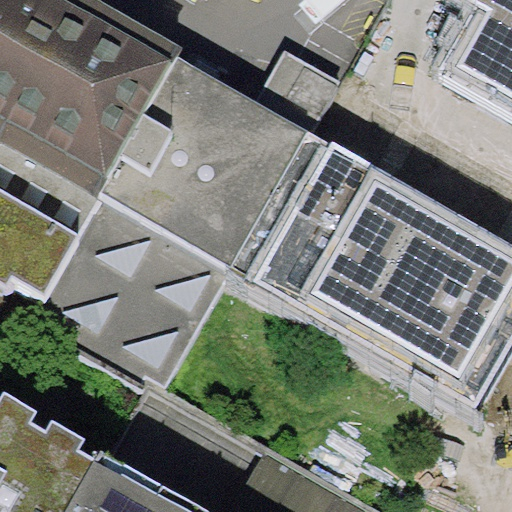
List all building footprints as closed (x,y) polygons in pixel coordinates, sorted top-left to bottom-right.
[(0,0),(0,214),(70,255),(171,78),(169,76),(56,10),(39,1),(39,0),(0,0)] [(468,0),(458,18),(486,34),(450,96),(511,131),(511,15),(485,0),(468,0)] [(70,255),(37,313),(24,335),(137,399),(141,393),(158,402),(233,271),(302,150),(332,97),(299,79),(282,110),(277,107),(265,129),(246,119),(173,78),(171,78),(70,255)] [(272,293),(264,307),(309,333),(317,319),(355,341),(425,220),(342,173),(302,150),(233,271),(272,293)] [(0,291),(37,313),(70,255),(0,214),(0,291)] [(385,376),(430,402),(438,388),(478,411),(511,350),(511,269),(465,243),(425,220),(355,341),(393,363),(385,376)] [(0,511),(75,511),(91,485),(0,432),(0,511)] [(158,511),(96,477),(91,485),(75,511),(158,511)]
